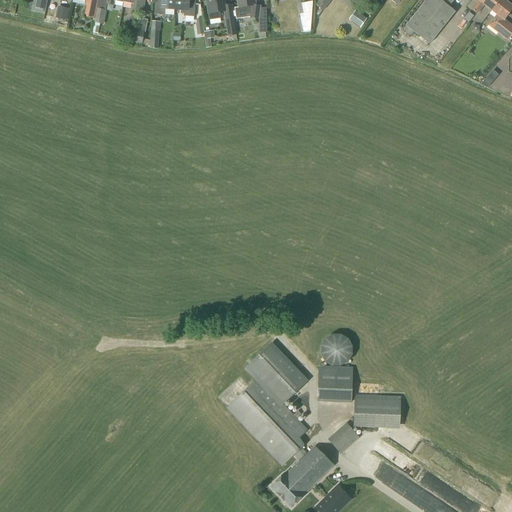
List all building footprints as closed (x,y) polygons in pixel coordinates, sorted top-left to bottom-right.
[(97,9),(98,0),(72,0),(72,3),(86,6),(84,17),(94,19),(97,9)] [(124,0),(124,3),(132,5),(131,9),(143,12),(145,0),(124,0)] [(174,10),(174,0),(161,0),(161,2),(154,2),(153,15),(164,15),(164,9),(174,10)] [(188,4),(188,0),(174,0),(174,10),(181,10),(180,14),(183,15),(183,17),(194,17),(195,5),(188,4)] [(235,28),(231,5),(225,6),(224,0),(223,0),(205,0),(208,14),(209,21),(220,19),(219,12),(223,12),(227,37),(236,36),(235,28)] [(236,0),(238,8),(234,9),(236,19),(249,17),(249,18),(259,20),(259,19),(261,8),(260,8),(261,6),(256,5),(254,5),(252,0),(236,0)] [(322,11),(330,0),(317,0),(319,1),(316,5),(322,11)] [(428,45),(454,12),(448,7),(453,0),(426,0),(402,30),(410,37),(413,33),(428,45)] [(492,12),(501,0),(476,0),(470,9),(477,15),(484,6),(492,12)] [(511,7),(503,0),(501,0),(492,12),(496,15),(488,26),(507,42),(511,35),(511,25),(504,20),(511,9),(511,7)] [(311,2),(300,4),(303,19),(310,18),(311,2)] [(66,21),(69,9),(58,7),(55,19),(66,21)] [(93,23),(91,33),(98,35),(100,24),(103,25),(106,11),(97,9),(94,19),(93,23)] [(360,29),(367,19),(355,11),(349,20),(360,29)] [(204,34),(204,32),(202,19),(195,19),(196,24),(195,24),(197,35),(203,35),(204,34)] [(376,19),(371,26),(377,30),(381,23),(376,19)] [(248,26),(239,27),(239,35),(248,35),(248,26)] [(150,41),(149,41),(143,40),(144,32),(131,29),(128,43),(141,45),(141,46),(145,47),(149,47),(150,41)] [(158,50),(159,31),(150,31),(150,41),(149,49),(158,50)] [(204,34),(203,35),(205,48),(211,48),(210,39),(214,39),(213,31),(204,32),(204,34)] [(175,48),(183,49),(184,36),(176,35),(175,48)] [(331,367),(340,367),(348,362),(352,355),(352,347),(348,340),(340,335),(332,335),(324,339),(320,347),(320,355),(324,362),(331,367)] [(293,415),(283,405),(308,381),(271,343),(244,370),(255,381),(226,409),(282,467),(304,446),(299,439),(307,431),(297,419),(301,415),(297,411),(293,415)] [(350,404),(351,377),(351,369),(317,368),(316,403),(322,403),(350,404)] [(399,429),(400,397),(354,396),(353,427),(399,429)] [(340,455),(359,438),(346,423),(327,440),(340,455)] [(310,490),(334,466),(314,447),(285,475),(284,473),(269,487),(290,508),(304,495),(305,495),(310,490)]
